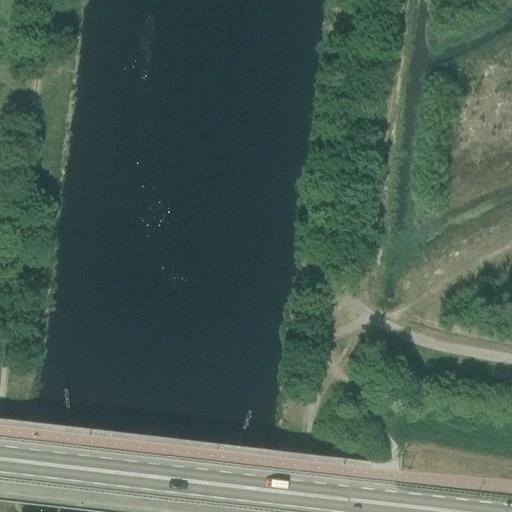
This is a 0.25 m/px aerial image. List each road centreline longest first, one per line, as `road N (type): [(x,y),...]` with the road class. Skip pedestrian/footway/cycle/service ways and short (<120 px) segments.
road 1 (secondary): [(453,511),(0,459)]
road 2 (track): [(46,0),(6,331)]
road 3 (track): [(326,350),(302,511)]
